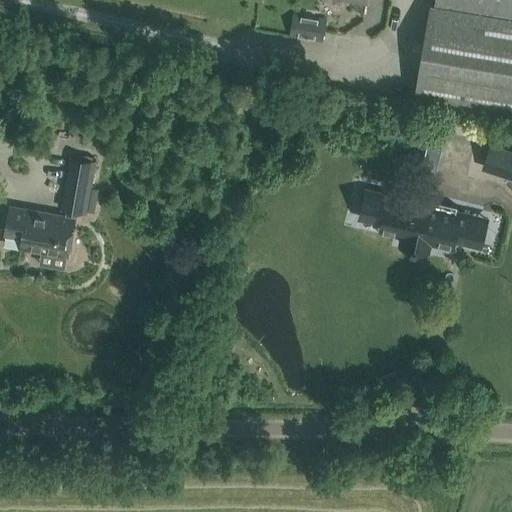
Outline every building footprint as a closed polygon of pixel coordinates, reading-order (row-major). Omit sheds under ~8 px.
[(511,0),(436,0),(435,3),(431,3),(415,98),(511,113),(511,0)] [(331,28),(332,17),(315,15),(314,27),(331,28)] [(358,81),(358,60),(331,59),(330,80),(358,81)] [(278,110),(294,115),(300,93),(284,88),(278,110)] [(438,123),(436,173),(467,174),(469,124),(438,123)] [(511,150),(491,144),(483,169),(511,178),(511,150)] [(22,237),(20,247),(69,255),(76,218),(74,217),(75,211),(87,213),(96,160),(74,157),(70,183),(67,182),(64,196),(67,196),(65,209),(67,210),(66,216),(10,206),(5,234),(22,237)] [(33,168),(29,189),(39,191),(43,169),(33,168)] [(395,197),(367,190),(361,216),(383,222),(381,229),(403,235),(401,243),(412,246),(412,247),(417,248),(417,247),(428,250),(430,241),(453,246),(454,239),(467,242),(473,216),(456,212),(458,206),(396,191),(395,197)]
